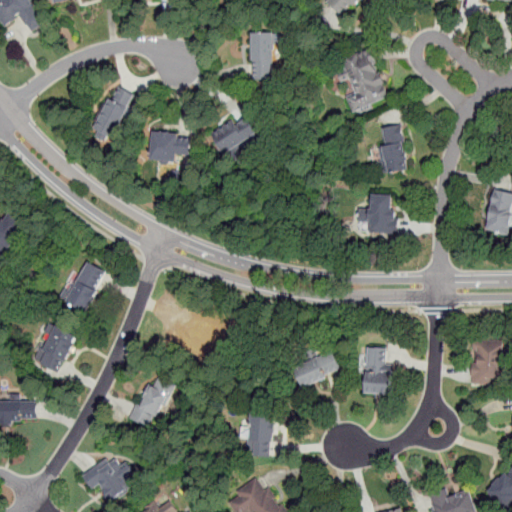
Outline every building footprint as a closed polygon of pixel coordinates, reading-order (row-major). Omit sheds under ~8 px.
[(32,0),(0,0),(0,19),(4,28),(23,18),(30,32),(44,25),(32,0)] [(346,19),(361,0),(329,0),(327,3),(346,19)] [(276,33),(253,33),(253,81),(276,81),(276,33)] [(391,98),(373,49),(338,62),(356,110),(391,98)] [(95,129),(113,139),(136,96),(118,86),(95,129)] [(212,137),(226,158),(262,135),(248,114),(212,137)] [(384,175),(410,170),(401,124),(384,128),(388,145),(379,147),(384,175)] [(152,160),(191,160),(191,134),(152,134),(152,160)] [(511,234),(511,191),(493,189),(488,231),(511,234)] [(396,233),(398,195),(373,193),(372,208),(362,207),(361,220),(371,221),(371,232),(396,233)] [(0,260),(28,227),(11,212),(0,225),(0,260)] [(107,270),(87,262),(69,303),(90,312),(107,270)] [(175,323),(186,326),(178,347),(210,358),(222,321),(180,307),(175,323)] [(79,335),(56,326),(41,364),(63,373),(79,335)] [(506,379),(506,339),(474,339),(474,379),(506,379)] [(393,364),(388,364),(388,349),(367,348),(367,394),(393,394),(393,364)] [(304,389),(341,370),(332,351),(294,370),(304,389)] [(135,420),(155,429),(173,385),(153,377),(135,420)] [(0,421),(38,421),(38,400),(0,400),(0,421)] [(273,456),(278,416),(253,412),(247,452),(273,456)] [(136,488),(119,457),(88,474),(105,505),(136,488)] [(506,473),(488,492),(509,511),(511,507),(511,469),(507,475),(506,473)] [(289,511),(270,486),(266,489),(258,479),(228,501),(235,511),(289,511)] [(435,511),(476,511),(470,491),(451,497),(448,489),(430,495),(435,511)] [(168,511),(161,500),(141,511),(168,511)]
